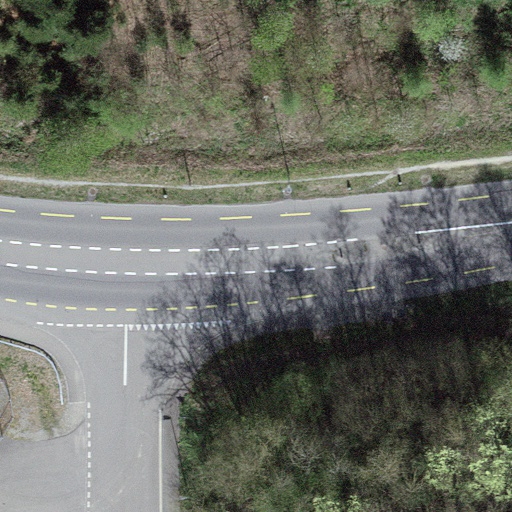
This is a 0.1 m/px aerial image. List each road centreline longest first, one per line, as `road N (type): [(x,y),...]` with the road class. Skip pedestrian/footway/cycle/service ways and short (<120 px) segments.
road 1 (secondary): [(124,262),(342,255),(511,230)]
road 2 (unclassified): [(126,511),(124,262)]
road 3 (track): [(0,502),(126,499)]
road 4 (secondary): [(0,252),(124,262)]
